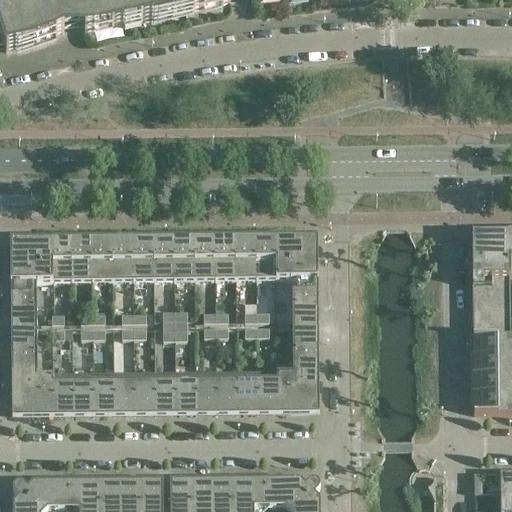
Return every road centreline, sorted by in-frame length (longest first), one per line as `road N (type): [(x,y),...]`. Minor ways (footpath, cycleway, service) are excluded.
road 1 (residential): [(0,104),(257,49),(511,39)]
road 2 (residential): [(0,452),(342,446)]
road 3 (tertiary): [(0,192),(341,188)]
road 4 (tertiary): [(341,155),(0,158)]
road 5 (residential): [(341,188),(342,446)]
road 6 (residential): [(450,443),(450,187)]
